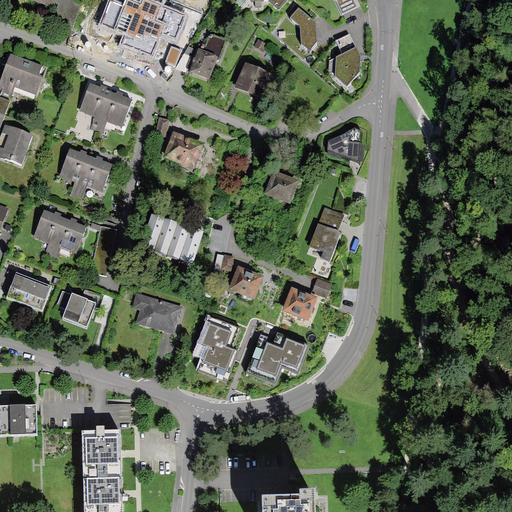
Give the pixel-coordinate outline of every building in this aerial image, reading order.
[(137,54),(153,59),(161,36),(176,41),(185,17),(170,12),(161,9),(163,0),(129,0),(126,10),(111,5),(103,28),(126,36),(122,48),(137,54)] [(248,0),(250,2),(270,1),(279,10),(287,1),(285,0),(248,0)] [(354,0),(335,0),(343,14),(358,8),(354,0)] [(315,24),(299,10),(291,20),(300,28),(301,44),(311,52),(316,44),(315,24)] [(344,54),(331,62),(331,74),(347,88),(360,72),(361,54),(351,35),(338,42),(344,54)] [(197,52),(189,74),(211,82),(219,59),(197,52)] [(47,66),(11,53),(0,82),(0,91),(11,96),(15,87),(36,95),(47,66)] [(244,68),(236,86),(260,97),(268,78),(244,68)] [(100,90),(90,86),(82,109),(124,125),(133,103),(120,98),(100,90)] [(0,127),(10,101),(0,97),(0,127)] [(168,134),(170,123),(162,121),(160,133),(168,134)] [(33,135),(5,125),(0,139),(0,157),(21,165),(33,135)] [(354,131),(327,144),(326,152),(358,163),(360,133),(354,131)] [(206,144),(176,133),(166,158),(196,170),(206,144)] [(78,153),(71,150),(62,174),(104,190),(113,167),(100,161),(78,153)] [(301,180),(276,171),(267,195),(292,204),(301,180)] [(347,213),(325,206),(310,247),(324,252),(323,256),(331,259),(347,213)] [(53,216),(44,212),(34,235),(77,252),(86,228),(74,224),(53,216)] [(156,218),(152,217),(142,249),(193,266),(204,233),(199,232),(181,226),(167,221),(156,218)] [(107,278),(117,230),(101,227),(91,275),(107,278)] [(234,271),(234,257),(220,257),(220,270),(234,271)] [(264,275),(241,267),(232,289),(256,297),(264,275)] [(54,287),(18,273),(9,296),(44,310),(54,287)] [(313,293),(293,286),(285,309),(311,318),(319,296),(324,298),(329,284),(318,280),(313,293)] [(100,302),(75,292),(68,311),(57,307),(53,316),(89,329),(100,302)] [(182,307),(137,294),(134,307),(140,309),(137,323),(175,334),(182,307)] [(241,330),(210,318),(195,356),(202,359),(197,371),(227,383),(239,352),(233,350),(241,330)] [(275,348),(261,342),(249,373),(275,383),(281,366),(298,372),(306,348),(279,338),(275,348)] [(0,408),(0,437),(38,438),(38,408),(6,409),(0,408)] [(122,433),(82,434),(84,511),(124,511),(124,494),(123,454),(122,433)] [(262,501),(262,511),(319,511),(319,499),(288,500),(283,501),(262,501)]
